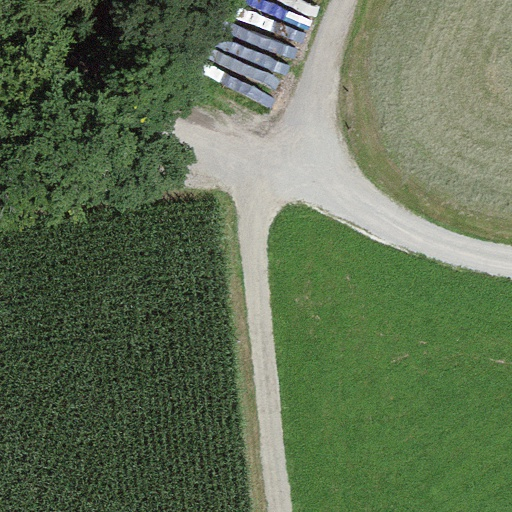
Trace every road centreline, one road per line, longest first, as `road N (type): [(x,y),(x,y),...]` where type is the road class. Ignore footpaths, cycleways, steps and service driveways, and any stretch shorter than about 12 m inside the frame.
road 1 (track): [(284,511),(254,209),(297,167)]
road 2 (track): [(0,50),(205,146),(297,167)]
road 3 (track): [(297,167),(0,206)]
road 4 (track): [(297,167),(368,211),(511,263)]
road 5 (track): [(347,0),(297,167)]
